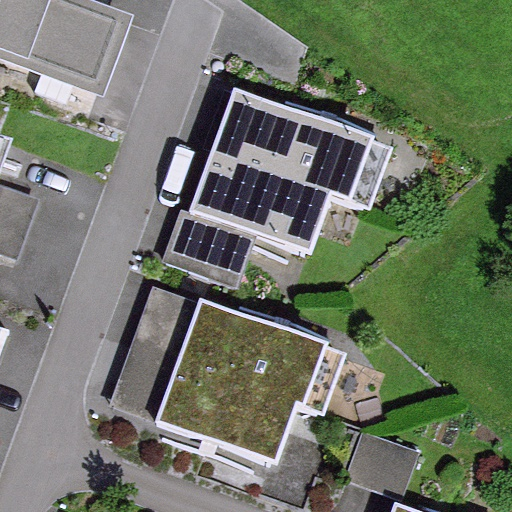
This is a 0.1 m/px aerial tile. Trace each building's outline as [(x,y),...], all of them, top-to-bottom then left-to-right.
[(47,0),(0,0),(0,29),(32,42),(47,0)] [(236,94),(215,152),(328,194),(348,201),(369,143),(236,94)] [(0,222),(31,128),(0,117),(0,222)] [(307,251),(328,194),(215,152),(193,209),(307,251)] [(203,307),(181,365),(294,407),(314,415),(336,357),(203,307)] [(0,328),(0,355),(9,331),(0,328)] [(273,465),(294,407),(181,365),(160,423),(273,465)] [(405,503),(419,459),(365,442),(351,486),(405,503)]
